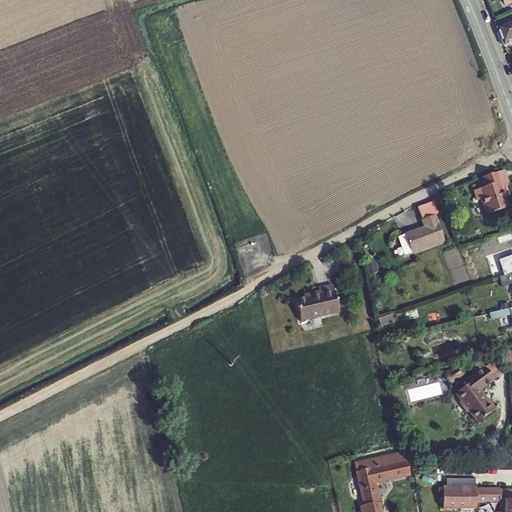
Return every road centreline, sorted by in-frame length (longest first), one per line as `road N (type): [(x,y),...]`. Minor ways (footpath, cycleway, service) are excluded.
road 1 (unclassified): [(511,152),(262,280)]
road 2 (secondary): [(511,113),(467,0)]
